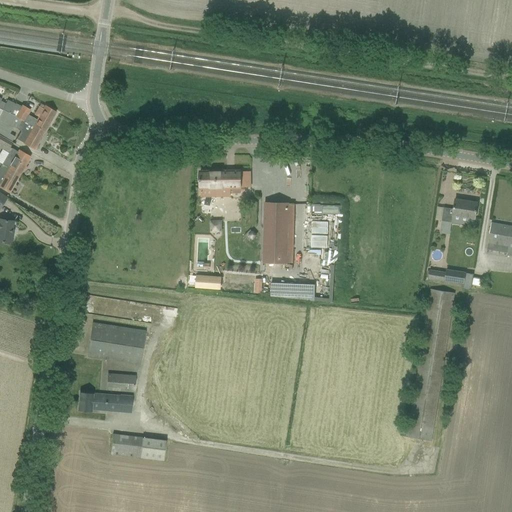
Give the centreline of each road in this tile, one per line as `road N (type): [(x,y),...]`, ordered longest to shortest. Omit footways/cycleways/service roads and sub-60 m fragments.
road 1 (track): [(106,14),(192,36),(511,85)]
road 2 (tertiary): [(511,164),(351,141),(130,140),(104,129)]
road 3 (unclassified): [(25,511),(81,157),(104,129)]
